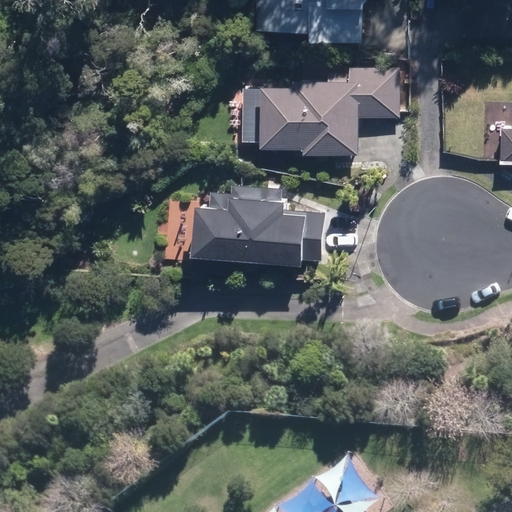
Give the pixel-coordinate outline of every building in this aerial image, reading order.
[(253,0),(253,26),(305,25),(305,39),(361,38),(360,0),(253,0)] [(511,0),(460,0),(461,41),(511,40),(511,0)] [(400,120),(399,68),(349,67),(349,80),(345,80),(345,74),(305,74),(305,79),(291,79),(291,85),(258,85),(258,147),(302,147),(301,154),(357,155),(357,119),(400,120)] [(511,122),(499,123),(499,158),(511,158),(511,122)] [(253,161),(253,152),(204,148),(203,156),(182,155),(181,167),(165,165),(161,216),(165,216),(164,235),(230,240),(231,222),(271,225),(271,223),(293,225),(297,177),(254,173),(255,161),(253,161)] [(354,452),(270,511),(380,511),(391,505),(354,452)]
